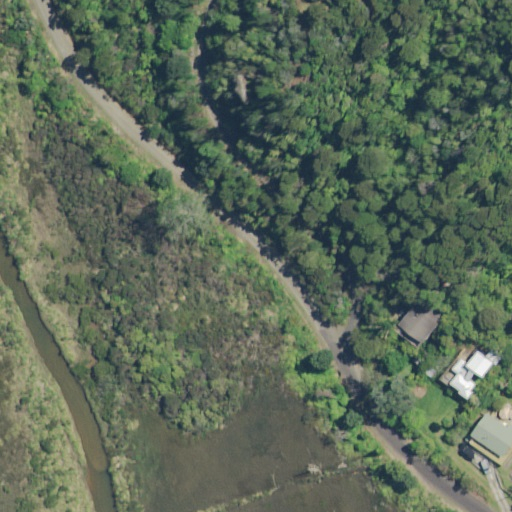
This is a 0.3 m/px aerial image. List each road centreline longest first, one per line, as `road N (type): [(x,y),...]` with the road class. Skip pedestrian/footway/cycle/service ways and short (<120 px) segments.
road 1 (unclassified): [(482,511),(391,440),(270,254),(33,36),(21,0)]
road 2 (track): [(338,355),(353,311),(348,263),(295,202),(261,177),(209,106),(201,57),(213,0)]
